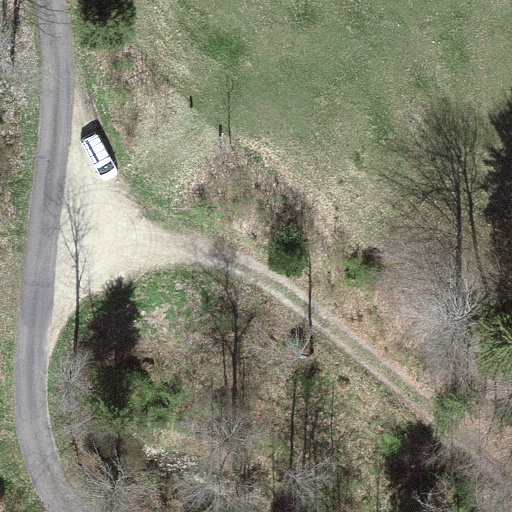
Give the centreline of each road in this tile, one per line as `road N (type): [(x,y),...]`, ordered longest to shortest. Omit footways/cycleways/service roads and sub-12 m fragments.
road 1 (track): [(511,478),(297,300),(220,256),(63,220)]
road 2 (unclassified): [(73,511),(56,487),(30,399),(30,353),(63,220),(72,141),(51,0)]
road 3 (track): [(388,511),(286,364)]
